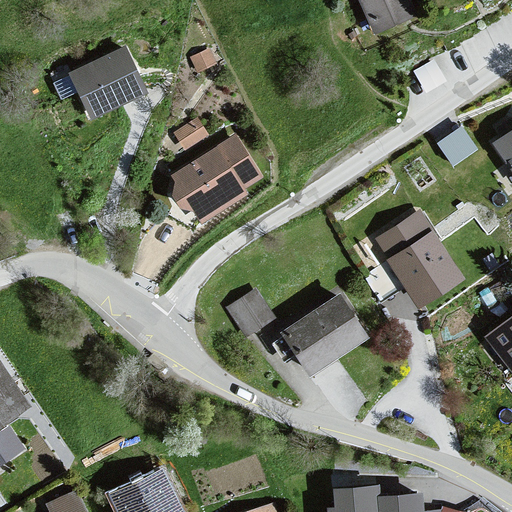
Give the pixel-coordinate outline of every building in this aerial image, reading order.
[(411,0),(358,0),(377,36),(419,15),(411,0)] [(122,43),(65,70),(87,119),(129,99),(118,75),(134,69),(122,43)] [(214,51),(193,64),(204,82),(226,69),(214,51)] [(199,122),(174,137),(188,158),(212,143),(199,122)] [(438,143),(453,165),(478,148),(462,126),(438,143)] [(511,170),(511,130),(494,141),(511,170)] [(242,139),(174,180),(202,226),(270,186),(242,139)] [(425,213),(378,242),(423,313),(469,284),(425,213)] [(342,292),(284,330),(314,377),(373,339),(342,292)] [(259,293),(228,313),(247,343),(278,323),(259,293)] [(511,321),(486,340),(511,378),(511,321)] [(0,472),(27,453),(9,430),(35,411),(0,362),(0,472)] [(182,511),(166,474),(115,496),(121,511),(182,511)] [(327,505),(327,511),(477,511),(442,504),(441,509),(423,510),(421,489),(378,492),(378,481),(332,484),(333,505),(327,505)] [(49,511),(85,511),(78,495),(48,509),(49,511)] [(277,511),(274,502),(241,511),(277,511)]
